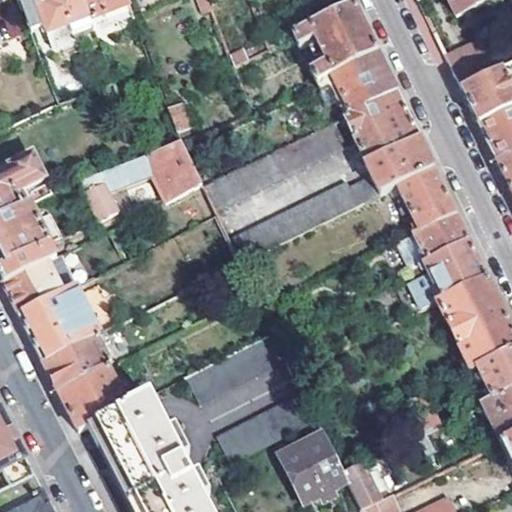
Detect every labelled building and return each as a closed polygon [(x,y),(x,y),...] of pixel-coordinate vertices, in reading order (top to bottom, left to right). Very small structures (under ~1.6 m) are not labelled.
[(19,0),(28,25),(41,19),(36,8),(44,5),(42,0),(19,0)] [(82,0),(42,0),(44,5),(36,8),(41,19),(47,37),(68,29),(72,39),(95,31),(91,21),(82,0)] [(82,0),(91,21),(128,8),(124,0),(82,0)] [(210,9),(206,0),(196,0),(201,12),(210,9)] [(447,0),(456,17),(492,0),(447,0)] [(355,9),(294,38),(301,51),(317,44),(328,65),(312,73),(317,83),(377,54),(366,32),(355,9)] [(444,56),(461,91),(500,73),(483,37),(444,56)] [(228,56),(233,68),(248,62),(243,50),(228,56)] [(377,54),(317,83),(328,107),(341,101),(349,117),(396,94),(397,94),(383,65),(377,53),(377,54)] [(478,125),(511,108),(511,93),(505,79),(509,77),(506,70),(500,73),(461,91),(465,99),(478,125)] [(349,117),(344,119),(366,164),(418,140),(402,105),(396,94),(349,117)] [(179,107),(168,111),(177,134),(188,130),(179,107)] [(496,163),(511,155),(511,108),(478,125),(483,135),(496,163)] [(202,187),(214,211),(346,147),(334,124),(202,187)] [(228,239),(240,265),(396,188),(433,170),(426,155),(418,140),(366,164),(363,166),(368,177),(349,186),(347,181),(228,239)] [(200,183),(180,143),(144,157),(130,162),(93,176),(78,182),(98,221),(116,212),(104,187),(136,175),(149,170),(164,202),(200,183)] [(502,176),(511,195),(511,155),(496,163),(502,176)] [(0,219),(29,205),(52,193),(48,184),(28,194),(25,189),(46,179),(34,156),(11,166),(7,159),(0,161),(0,219)] [(438,180),(433,170),(396,188),(416,227),(412,229),(415,235),(455,215),(438,180)] [(29,205),(0,219),(0,270),(49,245),(37,221),(29,205)] [(37,221),(49,245),(62,239),(50,215),(37,221)] [(455,215),(415,235),(428,263),(469,243),(460,224),(455,215)] [(426,271),(440,302),(487,280),(473,252),(469,243),(428,263),(419,267),(422,273),(426,271)] [(0,281),(2,286),(50,262),(56,259),(49,245),(0,270),(0,281)] [(404,261),(410,272),(419,267),(414,256),(404,261)] [(76,287),(61,257),(56,259),(50,262),(56,275),(53,276),(62,295),(75,288),(76,287)] [(50,262),(2,286),(15,311),(18,316),(62,295),(53,276),(56,275),(50,262)] [(440,302),(437,304),(471,373),(476,370),(511,352),(511,330),(487,280),(440,302)] [(22,324),(42,364),(97,337),(99,335),(75,288),(62,295),(18,316),(22,324)] [(272,304),(262,309),(275,334),(277,338),(286,333),(272,304)] [(275,334),(188,378),(200,403),(287,359),(277,338),(275,334)] [(46,371),(57,393),(107,368),(111,366),(97,337),(42,364),(46,371)] [(511,352),(476,370),(485,389),(475,394),(481,406),(484,405),(511,390),(511,352)] [(298,354),(287,359),(294,373),(305,368),(298,354)] [(107,368),(57,393),(74,426),(78,433),(96,423),(127,408),(107,368)] [(511,390),(484,405),(502,444),(505,443),(511,439),(511,390)] [(217,438),(232,465),(318,422),(304,394),(217,438)] [(412,402),(427,433),(442,426),(426,395),(412,402)] [(182,458),(150,397),(127,408),(96,423),(141,511),(209,511),(192,479),(198,475),(188,456),(182,458)] [(0,498),(37,481),(5,414),(0,416),(0,498)] [(344,475),(324,434),(278,456),(303,505),(319,497),(323,504),(336,498),(333,490),(348,483),(344,475)] [(344,475),(348,483),(362,511),(365,511),(384,503),(365,465),(344,475)] [(0,511),(52,511),(37,481),(0,498),(0,511)] [(384,503),(365,511),(400,511),(394,498),(384,503)] [(423,511),(455,511),(449,499),(423,511)]
